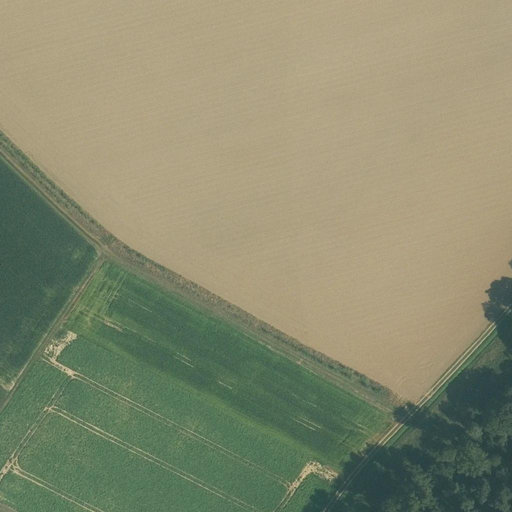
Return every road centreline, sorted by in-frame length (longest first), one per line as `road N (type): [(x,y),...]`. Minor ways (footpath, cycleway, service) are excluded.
road 1 (track): [(99,260),(406,423)]
road 2 (track): [(0,165),(99,260),(0,406)]
road 3 (track): [(327,511),(511,312)]
